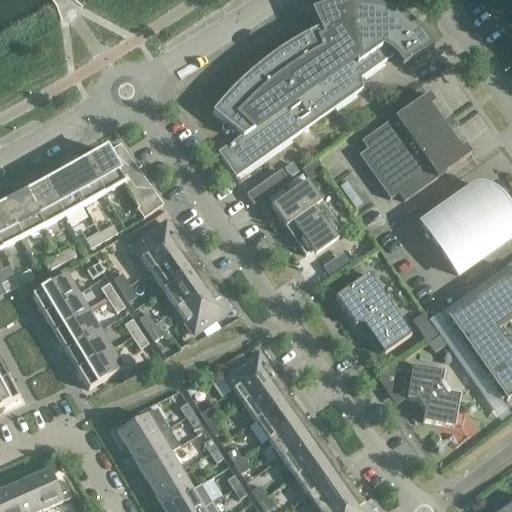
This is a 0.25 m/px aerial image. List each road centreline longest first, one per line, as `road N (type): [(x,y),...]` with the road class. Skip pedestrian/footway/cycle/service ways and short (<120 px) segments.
road 1 (residential): [(416,511),(124,93)]
road 2 (residential): [(272,0),(124,93)]
road 3 (residential): [(124,93),(0,154)]
road 4 (residential): [(511,102),(437,0)]
